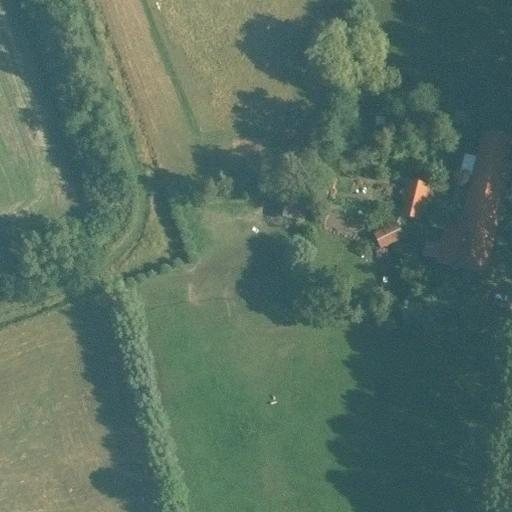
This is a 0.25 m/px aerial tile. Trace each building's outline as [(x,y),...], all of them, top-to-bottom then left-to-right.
[(380,103),(381,86),(383,64),(360,61),(356,101),(380,103)] [(511,164),(511,140),(498,138),(484,134),(478,159),(464,156),(460,175),(473,178),(463,223),(449,219),(447,227),(494,239),(495,238),(511,164)] [(406,183),(398,219),(418,223),(427,188),(406,183)] [(281,195),(277,218),(304,223),(308,199),(281,195)] [(397,224),(374,235),(381,250),(404,239),(397,224)] [(494,239),(447,227),(437,266),(485,277),(494,239)]
